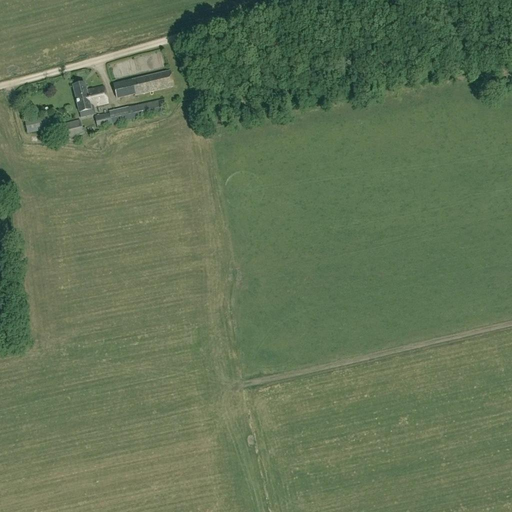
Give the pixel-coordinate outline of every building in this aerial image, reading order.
[(132,79),(131,79),(135,97),(175,87),(170,71),(132,80),(132,79)] [(85,83),(73,86),(80,113),(91,110),(91,108),(108,103),(104,87),(87,91),(85,83)] [(95,117),(97,128),(112,124),(160,114),(161,117),(167,116),(166,112),(167,112),(164,99),(109,111),(109,113),(95,117)] [(24,121),(28,135),(53,129),(50,116),(24,121)] [(82,131),(80,120),(54,126),(58,141),(83,135),(82,131)]
